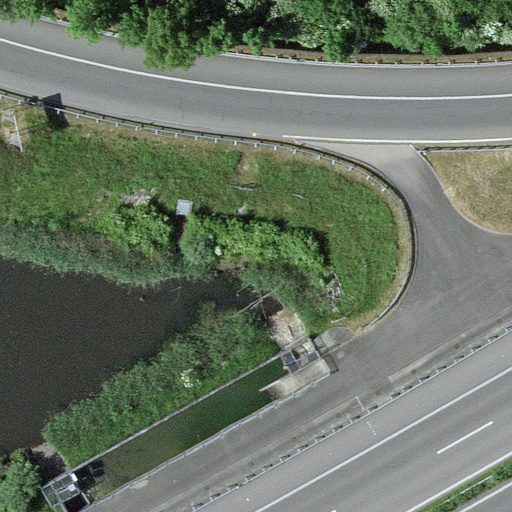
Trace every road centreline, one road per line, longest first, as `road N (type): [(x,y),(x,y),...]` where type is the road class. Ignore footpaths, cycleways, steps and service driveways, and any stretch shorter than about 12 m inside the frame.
road 1 (motorway): [(511,116),(368,119),(235,110),(0,63)]
road 2 (motorway): [(511,410),(331,511)]
